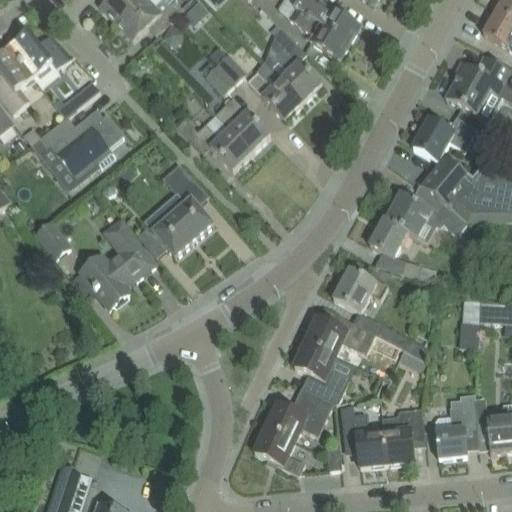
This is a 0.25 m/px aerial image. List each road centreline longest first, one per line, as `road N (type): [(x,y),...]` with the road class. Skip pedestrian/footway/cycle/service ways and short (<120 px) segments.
road 1 (tertiary): [(286,267),(339,211),(455,0)]
road 2 (residential): [(511,486),(249,511)]
road 3 (tertiary): [(0,423),(193,333)]
road 4 (residential): [(202,508),(219,434),(193,333)]
road 5 (residential): [(249,402),(296,307),(286,267)]
